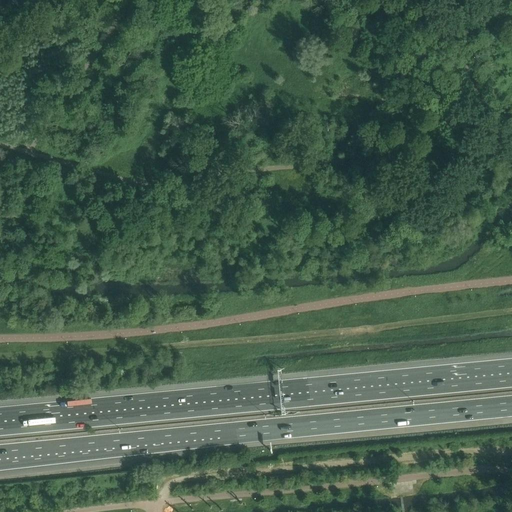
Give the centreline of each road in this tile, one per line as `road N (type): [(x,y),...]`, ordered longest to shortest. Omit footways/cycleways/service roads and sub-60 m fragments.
road 1 (motorway): [(0,456),(511,406)]
road 2 (motorway): [(511,377),(0,426)]
